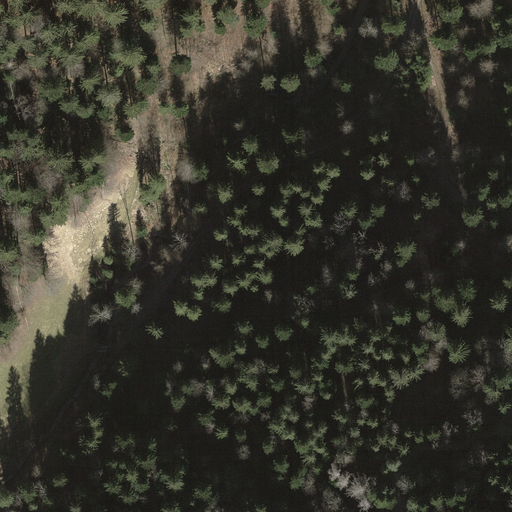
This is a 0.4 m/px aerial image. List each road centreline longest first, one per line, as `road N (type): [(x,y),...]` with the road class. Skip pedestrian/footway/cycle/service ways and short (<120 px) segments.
road 1 (track): [(109,348),(230,195),(347,139),(390,88),(419,0)]
road 2 (track): [(413,25),(441,106),(436,143),(451,196),(511,219)]
road 3 (track): [(3,511),(109,348)]
road 4 (track): [(511,398),(503,424),(481,438),(418,450),(401,467),(395,491),(402,511)]
